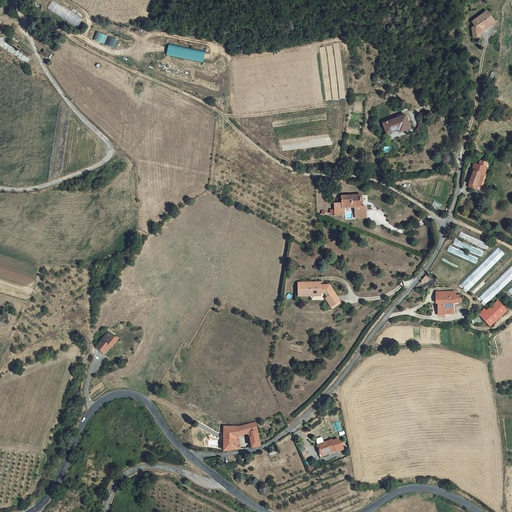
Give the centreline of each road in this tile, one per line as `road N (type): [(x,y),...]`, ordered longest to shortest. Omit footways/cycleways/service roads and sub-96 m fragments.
road 1 (track): [(511,247),(435,218),(374,180),(309,175),(278,163),(210,105),(68,35),(23,22)]
road 2 (unclassified): [(188,455),(262,446),(323,395),(440,247),(461,161)]
road 3 (unclassified): [(0,187),(48,184),(109,157),(109,143),(62,94),(12,0)]
road 4 (secondary): [(188,455),(139,396),(109,396),(92,408),(50,493),(31,511)]
road 5 (track): [(461,161),(460,0)]
road 6 (unclassified): [(105,511),(114,484),(131,469),(178,469),(224,484)]
road 7 (track): [(387,313),(456,314),(457,289),(428,287),(422,296)]
road 8 (track): [(461,161),(488,38)]
road 9 (secondary): [(477,511),(424,487),(395,492),(365,511)]
